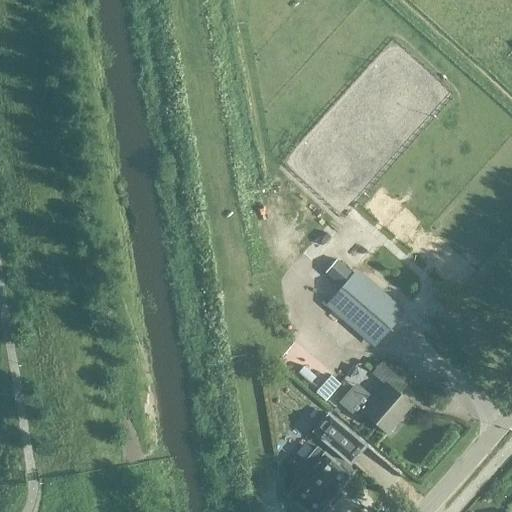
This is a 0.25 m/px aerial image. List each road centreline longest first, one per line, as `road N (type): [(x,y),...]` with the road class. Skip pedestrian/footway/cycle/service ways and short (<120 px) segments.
road 1 (track): [(397,0),(511,102)]
road 2 (tertiary): [(426,511),(511,415)]
